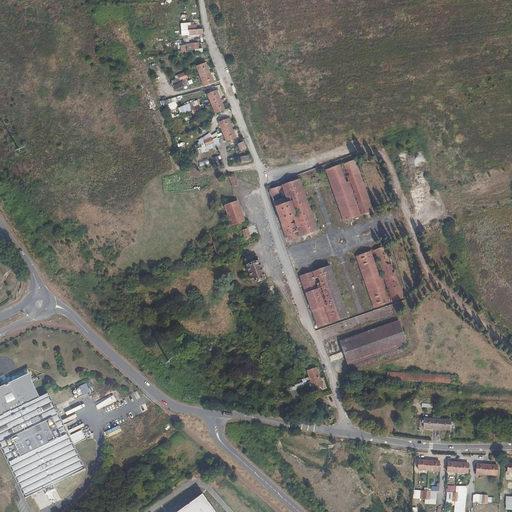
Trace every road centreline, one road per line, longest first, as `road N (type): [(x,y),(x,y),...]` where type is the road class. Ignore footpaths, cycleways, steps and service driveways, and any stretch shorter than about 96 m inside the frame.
road 1 (unclassified): [(345,433),(201,0)]
road 2 (track): [(511,351),(432,276),(394,174),(379,155),(352,149),(263,178)]
road 3 (unclassified): [(52,304),(161,398),(216,413)]
road 4 (unclassified): [(345,433),(424,447),(511,444)]
road 5 (unclassified): [(216,413),(218,438),(299,511)]
road 6 (unclassified): [(216,413),(345,433)]
